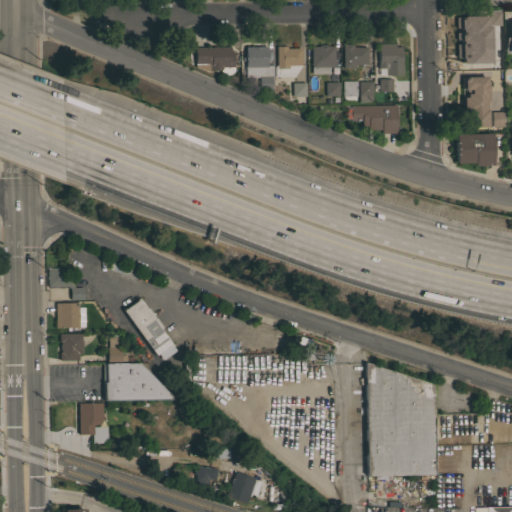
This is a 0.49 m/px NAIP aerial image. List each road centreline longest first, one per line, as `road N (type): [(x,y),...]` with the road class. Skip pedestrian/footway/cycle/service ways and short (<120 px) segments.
road 1 (residential): [(511,197),(430,178),(243,110),(19,11)]
road 2 (residential): [(511,393),(266,310),(22,208)]
road 3 (motorway): [(511,256),(362,219),(59,103)]
road 4 (motorway): [(62,142),(329,249),(511,299)]
road 5 (tertiary): [(18,0),(23,363)]
road 6 (residential): [(427,11),(100,14)]
road 7 (residential): [(426,0),(430,178)]
road 8 (residential): [(345,339),(345,478)]
road 9 (tertiary): [(33,493),(31,377),(23,363)]
